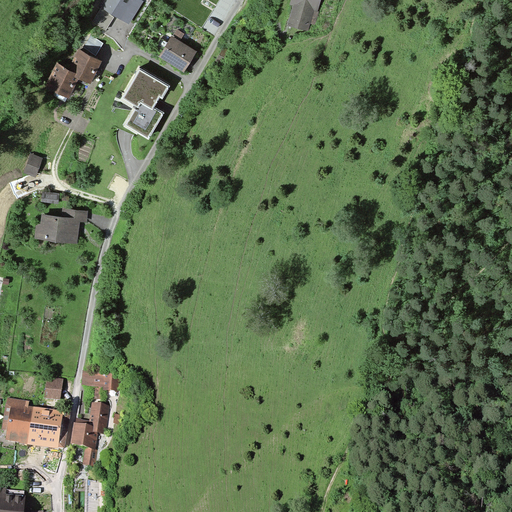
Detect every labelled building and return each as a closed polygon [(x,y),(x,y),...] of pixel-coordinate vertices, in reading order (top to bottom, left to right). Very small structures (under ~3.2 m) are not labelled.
[(319,0),(295,0),(296,0),(290,21),(308,26),(314,6),(317,7),(319,0)] [(195,48),(173,34),(162,51),(184,65),(195,48)] [(101,57),(80,46),(69,67),(58,61),(48,81),(69,92),(79,71),(91,77),(101,57)] [(62,214),(44,212),(43,222),(38,221),(37,234),(76,238),(78,218),(86,219),(87,209),(63,206),(62,214)] [(120,374),(85,372),(84,384),(98,385),(98,388),(119,390),(120,374)] [(63,379),(49,377),(46,395),(60,398),(63,379)] [(28,401),(8,398),(4,426),(10,427),(8,439),(64,447),(69,413),(27,407),(28,401)] [(109,406),(94,404),(90,427),(76,425),(73,444),(87,446),(84,463),(95,464),(97,450),(94,449),(96,431),(105,432),(109,406)] [(22,511),(24,492),(0,489),(0,511),(22,511)]
